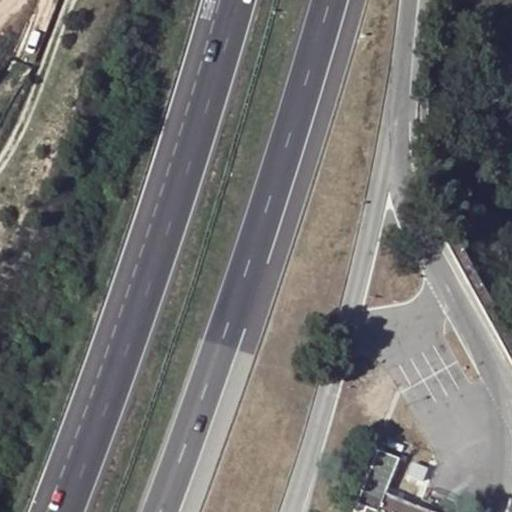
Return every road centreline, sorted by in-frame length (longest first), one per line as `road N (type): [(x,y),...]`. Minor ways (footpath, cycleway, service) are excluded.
road 1 (motorway): [(228,0),(56,511)]
road 2 (motorway): [(158,511),(326,0)]
road 3 (unknown): [(77,0),(19,154),(0,183)]
road 4 (motorway): [(395,134),(407,0)]
